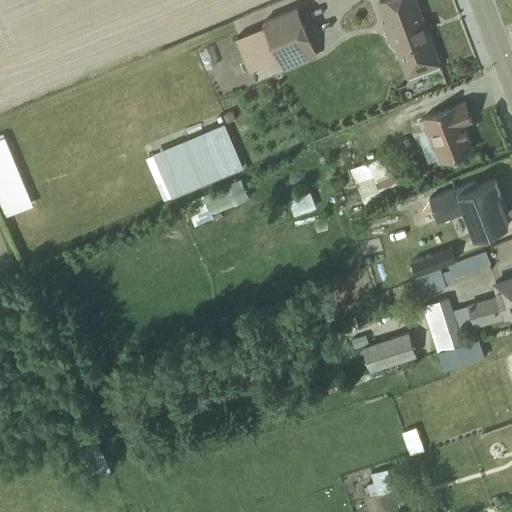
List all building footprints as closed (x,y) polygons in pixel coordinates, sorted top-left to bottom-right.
[(439,64),(414,0),(389,0),(377,5),(406,78),(439,64)] [(304,7),(263,21),(279,66),(320,52),(304,7)] [(464,102),(423,119),(440,162),(473,149),(462,123),(471,119),(464,102)] [(243,169),(224,124),(153,154),(171,199),(243,169)] [(26,193),(2,140),(0,140),(0,179),(9,201),(26,193)] [(385,156),(351,170),(365,204),(411,185),(408,178),(396,183),(385,156)] [(208,213),(251,196),(243,176),(196,194),(200,206),(204,204),(208,213)] [(474,181),(429,199),(439,223),(463,213),(474,238),(507,225),(496,197),(501,195),(495,179),(476,187),(474,181)] [(294,211),(316,206),(312,190),(291,196),(294,211)] [(419,296),(492,270),(486,253),(413,279),(419,296)] [(458,331),(511,314),(511,278),(493,284),(497,295),(466,304),(467,306),(451,311),(447,298),(423,305),(437,351),(462,343),(458,331)] [(371,372),(416,355),(408,333),(363,349),(371,372)] [(462,343),(437,351),(443,371),(486,357),(480,338),(462,343)] [(495,426),(477,432),(483,450),(511,440),(511,406),(491,413),(495,426)] [(84,417),(64,425),(88,482),(101,476),(93,458),(100,454),(84,417)] [(389,466),(369,470),(374,492),(394,488),(389,466)]
